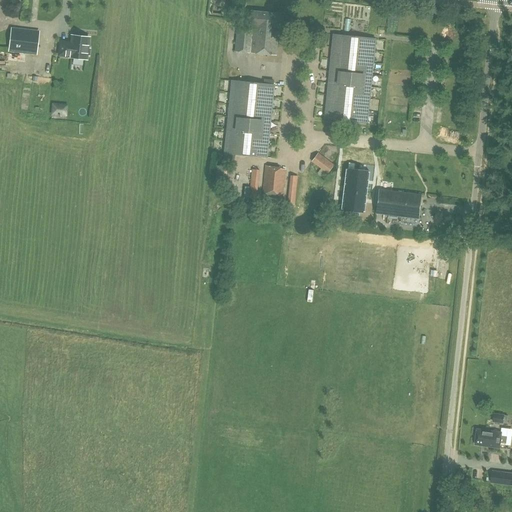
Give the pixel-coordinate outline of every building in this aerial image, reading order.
[(282,28),(283,14),(251,11),(250,25),(253,25),(252,30),(237,29),(235,51),(276,55),(279,28),(282,28)] [(40,31),(11,28),(9,51),(37,54),(40,31)] [(88,37),(72,35),(71,43),(60,41),(59,55),(70,56),(70,57),(86,59),(86,55),(89,55),(90,49),(87,48),(88,37)] [(333,35),(325,119),(367,123),(376,39),(333,35)] [(232,81),(225,153),(267,157),(275,85),(232,81)] [(334,165),(318,153),(311,161),(327,173),(334,165)] [(282,199),(286,170),(266,166),(263,195),(282,199)] [(259,170),(253,169),(250,199),(256,200),(259,170)] [(346,170),(341,211),(365,213),(370,173),(346,170)] [(298,176),(291,175),(288,205),(294,206),(298,176)] [(422,194),(380,189),(377,213),(420,218),(422,194)] [(503,423),(505,415),(494,413),(493,422),(503,423)] [(506,444),(507,437),(501,436),(502,433),(478,429),(476,444),(500,448),(500,443),(506,444)] [(498,462),(498,471),(507,471),(507,462),(498,462)]
